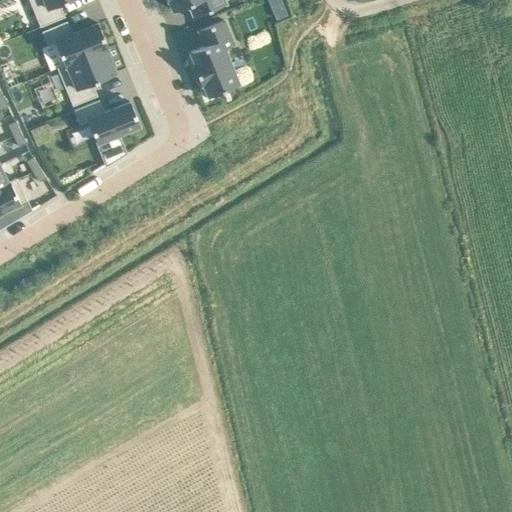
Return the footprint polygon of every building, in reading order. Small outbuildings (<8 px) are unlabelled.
[(27,0),(39,27),(64,16),(58,3),(66,0),(27,0)] [(222,0),(165,0),(167,0),(172,11),(194,2),(199,15),(225,5),(222,0)] [(280,0),(268,0),(276,18),(286,14),(280,0)] [(201,25),(227,19),(226,11),(199,17),(201,25)] [(65,20),(40,31),(46,45),(54,42),(63,65),(104,48),(106,47),(96,23),(71,33),(65,20)] [(222,20),(197,31),(204,46),(189,52),(194,65),(192,65),(200,84),(202,83),(207,96),(237,84),(223,49),(232,45),(222,20)] [(114,73),(104,48),(63,65),(56,68),(71,105),(96,95),(91,82),(114,73)] [(103,112),(98,99),(73,109),(78,124),(87,120),(101,157),(126,146),(120,132),(138,125),(129,102),(103,112)] [(14,121),(6,125),(11,135),(19,131),(14,121)] [(19,131),(11,135),(15,145),(24,141),(19,131)] [(32,157),(24,162),(30,171),(38,167),(32,157)] [(38,167),(30,171),(36,181),(44,176),(38,167)] [(0,185),(0,211),(25,199),(15,179),(6,183),(0,185)]
